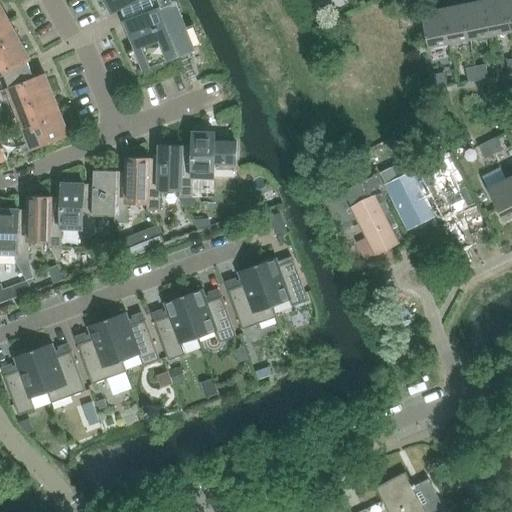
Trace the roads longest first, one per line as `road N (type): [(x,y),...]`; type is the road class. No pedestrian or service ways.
road 1 (residential): [(0,336),(278,229)]
road 2 (residential): [(209,500),(286,474),(453,395)]
road 3 (residential): [(50,0),(85,48),(124,133)]
road 4 (residential): [(0,182),(124,133)]
road 5 (residential): [(453,395),(400,274)]
